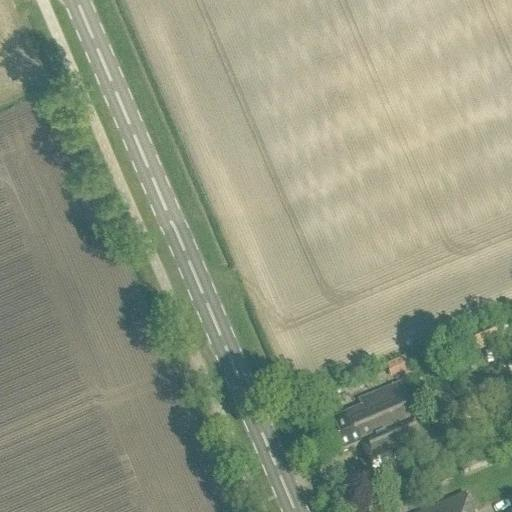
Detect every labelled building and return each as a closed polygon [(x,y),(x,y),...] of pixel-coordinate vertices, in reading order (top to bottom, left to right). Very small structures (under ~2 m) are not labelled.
[(471,336),(479,354),(503,343),(496,326),(471,336)] [(364,411),(329,425),(342,456),(365,448),(376,476),(431,453),(424,435),(404,386),(394,390),(361,404),(364,411)] [(511,392),(460,415),(473,447),(511,429),(511,392)] [(495,457),(461,470),(465,479),(499,466),(495,457)] [(438,491),(432,476),(406,486),(411,501),(438,491)] [(472,511),(468,500),(438,511),(472,511)]
